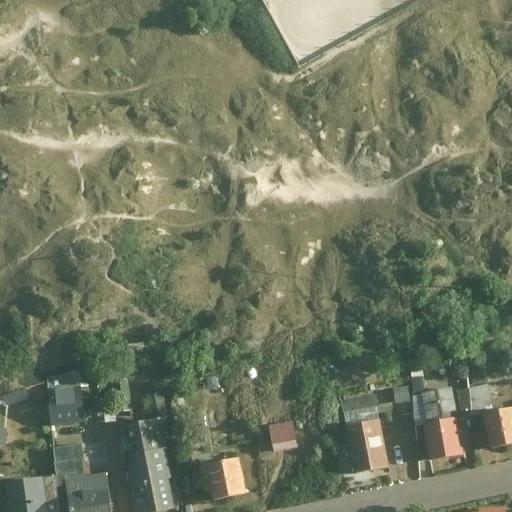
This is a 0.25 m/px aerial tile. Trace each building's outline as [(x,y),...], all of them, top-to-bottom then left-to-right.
[(56,423),(88,417),(79,373),(47,379),(56,423)] [(467,414),(478,412),(489,410),(484,385),(462,390),(467,414)] [(423,460),(462,453),(451,392),(410,400),(415,427),(424,426),(427,440),(419,442),(423,460)] [(339,405),(344,430),(378,423),(373,398),(339,405)] [(487,449),(511,443),(511,404),(489,410),(478,412),(487,449)] [(160,511),(183,508),(166,419),(126,426),(142,511),(160,511)] [(378,423),(344,430),(353,475),(388,468),(378,423)] [(302,426),(277,430),(280,446),(304,441),(302,426)] [(72,511),(124,511),(117,469),(91,473),(86,447),(63,451),(72,511)] [(240,456),(200,465),(208,501),(248,492),(240,456)] [(48,511),(44,473),(9,478),(13,511),(48,511)]
